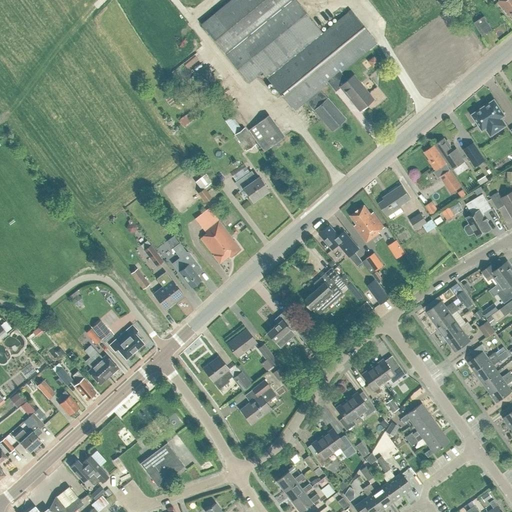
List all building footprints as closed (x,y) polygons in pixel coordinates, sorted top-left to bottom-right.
[(350,10),(321,33),(294,0),(228,0),(199,24),(247,82),(261,71),(293,111),(305,101),(331,131),(345,119),(319,89),(327,82),(335,91),(340,87),(359,110),(372,99),(352,75),(346,80),(340,72),(376,42),(350,10)] [(511,0),(498,0),(497,1),(507,15),(509,13),(511,16),(511,0)] [(197,52),(175,66),(184,80),(206,66),(197,52)] [(366,62),(371,68),(378,62),(373,56),(366,62)] [(503,113),(494,100),(472,114),(481,128),(493,120),(498,128),(505,123),(500,116),(503,113)] [(199,116),(193,108),(178,119),(184,127),(199,116)] [(248,129),(264,151),(284,137),(268,114),(248,129)] [(234,134),(241,129),(231,115),(224,120),(234,134)] [(244,127),(241,129),(234,134),(245,151),(256,144),(244,127)] [(453,151),(444,138),(435,144),(452,169),(464,161),(456,148),(453,151)] [(473,142),(462,149),(474,167),(485,159),(473,142)] [(461,186),(446,163),(434,145),(424,151),(429,159),(428,159),(435,170),(440,166),(445,173),(440,176),(451,193),(461,186)] [(252,201),(267,190),(258,177),(256,178),(250,171),(234,182),(240,190),(243,188),(252,201)] [(194,181),(201,190),(197,192),(205,202),(219,191),(206,173),(194,181)] [(477,180),(480,184),(487,180),(485,176),(477,180)] [(401,204),(411,198),(402,184),(383,197),(384,199),(379,203),(387,215),(402,206),(401,204)] [(484,190),(481,186),(474,190),(477,194),(484,190)] [(505,204),(511,216),(511,191),(501,198),(498,192),(490,196),(498,209),(505,204)] [(464,226),(463,229),(467,234),(469,235),(475,232),(478,236),(491,229),(483,216),(485,215),(483,212),(491,208),(483,194),(473,199),(467,203),(470,209),(473,214),(467,217),(470,223),(464,226)] [(438,209),(432,201),(425,205),(430,214),(438,209)] [(150,215),(156,210),(151,205),(146,209),(150,215)] [(371,213),(364,205),(350,215),(356,224),(354,225),(366,241),(379,232),(378,231),(384,227),(373,212),(371,213)] [(441,212),(447,220),(454,215),(448,207),(441,212)] [(422,224),(426,222),(420,213),(410,219),(416,229),(422,224)] [(443,220),(440,216),(434,220),(437,224),(443,220)] [(426,222),(422,224),(424,227),(427,231),(428,232),(436,226),(432,219),(431,219),(426,222)] [(206,233),(200,238),(219,263),(229,255),(230,257),(240,249),(234,241),(218,220),(204,231),(206,233)] [(161,223),(149,231),(158,242),(169,234),(161,223)] [(330,224),(319,233),(332,249),(338,244),(349,257),(355,251),(359,248),(348,235),(344,231),(339,235),(330,224)] [(420,236),(427,231),(424,227),(417,232),(420,236)] [(391,240),(399,254),(408,248),(400,235),(391,240)] [(167,241),(172,248),(178,243),(173,236),(167,241)] [(146,241),(139,246),(143,250),(142,251),(155,267),(162,261),(146,241)] [(178,243),(172,248),(179,257),(172,263),(178,271),(190,287),(200,279),(197,275),(202,271),(187,251),(186,253),(178,243)] [(362,261),(370,273),(371,274),(383,265),(374,252),(362,261)] [(499,259),(492,264),(481,271),(488,281),(493,277),(498,283),(511,273),(511,267),(507,261),(503,264),(499,259)] [(130,272),(142,288),(148,283),(136,267),(130,272)] [(332,267),(314,283),(318,287),(304,300),(317,314),(332,301),(326,295),(333,290),(331,288),(335,284),(341,290),(347,284),(332,267)] [(171,279),(165,271),(156,278),(162,286),(174,302),(183,295),(171,279)] [(511,273),(498,283),(503,290),(497,293),(504,303),(511,296),(511,292),(510,290),(511,288),(511,273)] [(366,285),(380,304),(389,298),(375,279),(366,285)] [(457,282),(450,288),(453,291),(461,302),(462,301),(468,297),(460,286),(457,282)] [(471,290),(466,283),(462,285),(467,292),(471,290)] [(174,302),(162,286),(153,293),(165,309),(174,302)] [(81,303),(81,297),(76,295),(75,296),(73,293),(67,298),(69,301),(72,299),(72,304),(77,306),(81,303)] [(439,296),(423,307),(426,311),(433,321),(456,305),(453,301),(446,306),(441,300),(439,296)] [(473,304),(468,297),(462,301),(467,308),(473,304)] [(511,299),(500,309),(505,315),(509,312),(510,314),(511,313),(511,299)] [(469,308),(474,313),(480,307),(475,303),(469,308)] [(482,311),(486,317),(498,309),(494,303),(482,311)] [(459,309),(456,305),(433,321),(440,331),(456,320),(451,314),(459,309)] [(286,325),(291,321),(282,311),(273,320),(276,324),(266,332),(274,341),(289,328),(286,325)] [(480,325),(485,320),(482,317),(477,322),(480,325)] [(101,339),(109,332),(109,331),(100,319),(91,327),(101,339)] [(460,326),(456,320),(440,331),(447,341),(470,325),(468,321),(460,326)] [(487,320),(478,327),(486,337),(494,331),(487,320)] [(137,331),(131,324),(109,345),(114,351),(117,349),(125,358),(143,343),(134,333),(137,331)] [(470,325),(447,341),(455,351),(470,340),(466,334),(473,328),(470,325)] [(301,326),(295,331),(314,355),(320,350),(301,326)] [(43,332),(38,327),(31,332),(36,337),(43,332)] [(91,328),(90,328),(85,332),(95,344),(100,339),(91,328)] [(246,329),(227,344),(237,356),(255,342),(246,329)] [(292,345),(297,351),(302,347),(297,342),(292,345)] [(263,343),(257,348),(256,349),(265,360),(260,364),(265,371),(277,362),(263,343)] [(473,358),(467,362),(474,372),(497,356),(495,352),(487,357),(483,351),(486,348),(482,343),(469,352),(473,358)] [(21,350),(28,357),(34,350),(27,344),(21,350)] [(66,354),(71,359),(75,356),(70,350),(66,354)] [(96,351),(90,356),(108,376),(117,367),(106,354),(102,358),(96,351)] [(227,368),(217,355),(202,366),(219,388),(228,381),(227,379),(232,376),(241,388),(248,382),(239,370),(239,371),(234,364),(227,369),(227,368)] [(108,376),(90,356),(85,361),(91,368),(87,371),(99,384),(108,376)] [(500,359),(497,356),(474,372),(482,382),(497,371),(493,365),(500,359)] [(389,378),(392,382),(404,373),(397,362),(389,368),(382,359),(372,366),(383,382),(389,378)] [(251,383),(254,381),(240,364),(238,366),(251,383)] [(61,366),(54,372),(65,385),(72,379),(61,366)] [(383,382),(372,366),(361,374),(368,384),(364,387),(371,397),(380,390),(377,386),(383,382)] [(272,373),(276,379),(278,378),(281,381),(285,378),(282,375),(283,374),(278,368),(272,373)] [(497,371),(482,382),(489,392),(511,375),(509,371),(501,377),(497,371)] [(511,375),(489,392),(496,401),(511,390),(507,384),(511,380),(511,375)] [(86,400),(95,392),(83,377),(73,385),(86,400)] [(249,402),(243,406),(239,409),(250,424),(270,408),(266,402),(276,395),(264,379),(243,395),(249,402)] [(54,393),(46,385),(42,380),(35,386),(47,399),(54,393)] [(23,386),(7,396),(11,403),(18,399),(19,402),(29,396),(23,386)] [(69,414),(78,407),(76,405),(77,404),(69,395),(68,395),(64,390),(60,394),(64,399),(58,404),(63,409),(64,408),(69,414)] [(362,391),(358,394),(356,392),(346,400),(357,415),(363,411),(366,415),(375,409),(362,391)] [(385,403),(392,412),(397,408),(391,399),(385,403)] [(346,400),(337,406),(335,407),(343,417),(338,420),(346,430),(355,424),(352,419),(357,415),(346,400)] [(25,411),(31,406),(26,401),(20,406),(25,411)] [(412,424),(428,412),(421,403),(405,414),(399,418),(402,423),(408,418),(412,424)] [(181,422),(186,419),(179,409),(174,413),(181,422)] [(511,411),(503,418),(510,428),(511,426),(511,411)] [(22,429),(13,437),(19,443),(20,442),(28,451),(40,440),(36,436),(41,431),(39,428),(43,424),(32,412),(27,417),(33,424),(30,427),(33,430),(32,431),(28,435),(22,429)] [(416,429),(411,433),(405,437),(408,441),(435,422),(428,412),(412,424),(416,429)] [(383,418),(378,421),(382,427),(387,424),(383,418)] [(384,432),(392,436),(397,427),(390,422),(384,432)] [(435,422),(408,441),(411,445),(422,437),(426,443),(442,432),(435,422)] [(333,451),(336,455),(351,445),(343,435),(339,438),(332,428),(322,436),(333,451)] [(442,432),(426,443),(430,448),(424,453),(427,457),(433,452),(433,453),(449,441),(442,432)] [(322,436),(311,443),(318,453),(314,456),(321,466),(330,459),(327,455),(333,451),(322,436)] [(14,448),(4,437),(0,439),(0,442),(8,453),(14,448)] [(392,445),(387,438),(382,442),(387,448),(392,445)] [(166,442),(139,463),(157,486),(184,465),(166,442)] [(363,445),(358,448),(362,455),(368,452),(363,445)] [(364,459),(366,461),(368,463),(369,464),(375,460),(374,457),(370,453),(370,452),(366,457),(364,459)] [(122,453),(115,456),(121,470),(128,466),(122,453)] [(316,466),(308,454),(303,459),(311,470),(316,466)] [(77,459),(69,467),(82,482),(87,477),(93,484),(98,480),(101,483),(108,476),(99,467),(100,466),(90,455),(81,462),(82,463),(81,464),(77,459)] [(386,455),(382,459),(388,465),(392,460),(386,455)] [(434,470),(441,466),(436,459),(430,463),(434,470)] [(359,470),(363,476),(369,473),(364,466),(359,470)] [(402,495),(412,489),(401,473),(395,477),(390,469),(386,472),(402,495)] [(288,470),(275,480),(283,491),(296,481),(297,482),(304,477),(303,476),(301,473),(294,478),(288,470)] [(387,482),(381,486),(392,502),(402,495),(386,472),(382,475),(387,482)] [(347,486),(343,480),(338,485),(342,490),(347,486)] [(296,481),(283,491),(291,501),(303,491),(304,492),(312,487),(309,483),(301,488),(297,482),(296,481)] [(370,483),(366,486),(382,509),(392,502),(381,486),(375,490),(370,483)] [(319,490),(326,497),(333,491),(327,484),(319,490)] [(68,486),(56,495),(54,497),(48,509),(49,511),(71,511),(83,504),(68,486)] [(90,495),(94,499),(103,491),(99,486),(90,495)] [(361,500),(354,506),(358,511),(365,511),(368,510),(369,511),(377,511),(382,509),(366,486),(362,488),(367,496),(361,500)] [(303,491),(291,501),(299,511),(311,502),(312,503),(319,497),(316,493),(309,498),(304,492),(303,491)] [(479,496),(483,502),(490,497),(486,492),(479,496)] [(346,493),(342,496),(346,503),(351,500),(346,493)] [(239,511),(249,511),(252,511),(242,494),(232,499),(239,511)] [(88,511),(96,511),(107,502),(101,495),(91,504),(94,507),(88,511)] [(341,497),(336,501),(342,509),(347,505),(341,497)] [(501,511),(497,505),(492,499),(488,502),(492,508),(487,511),(501,511)] [(222,511),(215,502),(204,510),(205,511),(222,511)]
